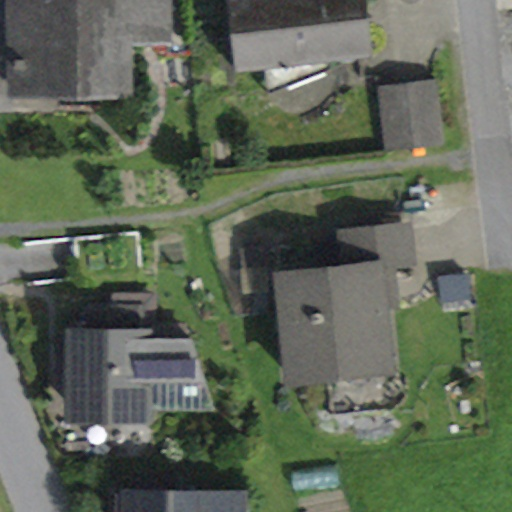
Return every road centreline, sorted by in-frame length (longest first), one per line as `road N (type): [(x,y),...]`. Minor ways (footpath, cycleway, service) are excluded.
road 1 (residential): [(503,276),(470,0)]
road 2 (residential): [(0,399),(43,511)]
